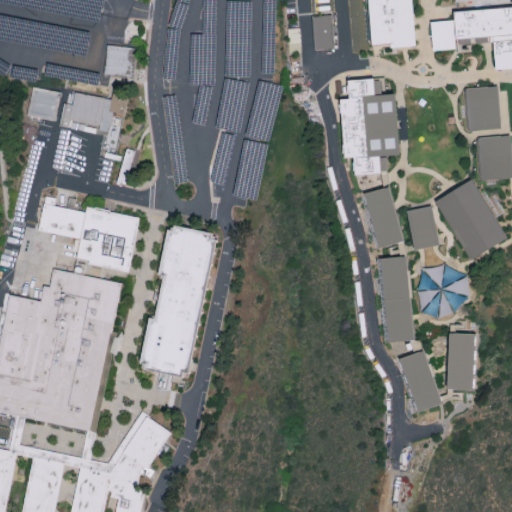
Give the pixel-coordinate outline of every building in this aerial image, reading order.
[(415,44),(411,0),(366,0),(370,42),(390,41),(390,45),(415,44)] [(511,0),(511,41),(499,42),(500,66),(466,67),(462,17),(461,17),(448,18),(448,9),(448,0),(511,0)] [(332,13),(313,14),(314,48),(333,47),(332,13)] [(105,73),(132,75),(134,45),(106,44),(105,73)] [(399,153),(395,91),(381,92),(380,76),(347,78),(348,96),(339,97),(342,156),(353,155),(354,172),(388,171),(387,153),(399,153)] [(62,93),(56,123),(37,119),(27,117),(34,87),(37,88),(62,93)] [(98,97),(111,101),(112,94),(130,98),(126,117),(111,114),(108,129),(98,127),(71,122),(69,128),(61,126),(65,104),(70,104),(74,92),(98,97)] [(511,240),(470,246),(467,209),(511,204),(511,118),(471,120),(470,96),(511,93),(511,240)] [(449,218),(420,219),(418,192),(414,131),(412,99),(438,97),(441,130),(447,191),(449,218)] [(480,178),(511,176),(511,166),(511,134),(478,135),(480,178)] [(135,149),(124,147),(118,182),(129,184),(135,149)] [(467,258),(505,239),(475,177),(436,196),(467,258)] [(364,191),(377,246),(402,240),(389,184),(364,191)] [(58,206),(86,212),(86,207),(99,209),(141,217),(132,255),(128,275),(99,268),(75,262),(76,256),(80,239),(39,231),(45,196),(59,199),(58,206)] [(439,243),(431,204),(406,209),(414,248),(439,243)] [(175,224),(213,232),(213,238),(218,239),(215,254),(202,315),(190,373),(184,372),(183,376),(182,378),(174,377),(161,374),(144,371),(145,365),(140,364),(150,318),(156,319),(156,316),(160,299),(165,276),(160,275),(159,275),(160,272),(163,255),(167,230),(175,231),(175,224)] [(381,256),(386,341),(412,339),(407,254),(381,256)] [(121,285),(114,316),(101,377),(100,379),(88,433),(40,422),(0,413),(0,339),(4,317),(8,295),(39,302),(42,303),(54,270),(99,280),(121,285)] [(473,389),(474,332),(448,331),(446,388),(473,389)] [(399,357),(417,410),(441,402),(423,348),(399,357)] [(161,452),(148,471),(144,468),(139,480),(138,491),(147,492),(145,499),(142,511),(117,511),(119,499),(119,497),(108,496),(107,499),(104,511),(71,511),(74,499),(80,470),(64,467),(57,499),(54,511),(22,511),(25,500),(33,462),(16,458),(8,500),(5,511),(0,511),(0,449),(10,452),(12,443),(40,449),(101,464),(110,466),(127,438),(142,413),(161,427),(172,436),(171,438),(161,452)]
